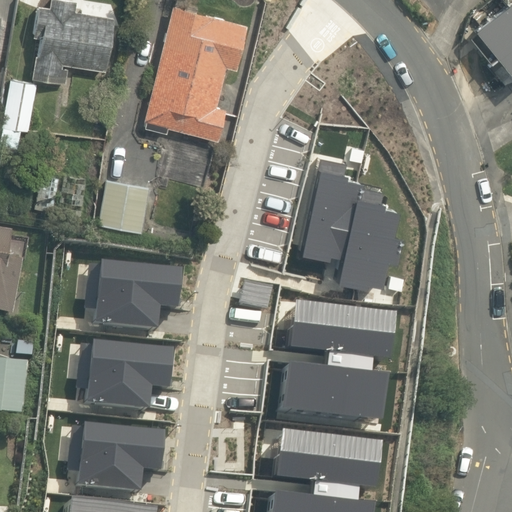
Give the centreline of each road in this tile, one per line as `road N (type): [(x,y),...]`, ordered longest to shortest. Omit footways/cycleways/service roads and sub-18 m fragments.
road 1 (residential): [(188,511),(216,296),(263,115),(342,0)]
road 2 (residential): [(511,428),(482,381),(460,157),(431,79),(370,0)]
